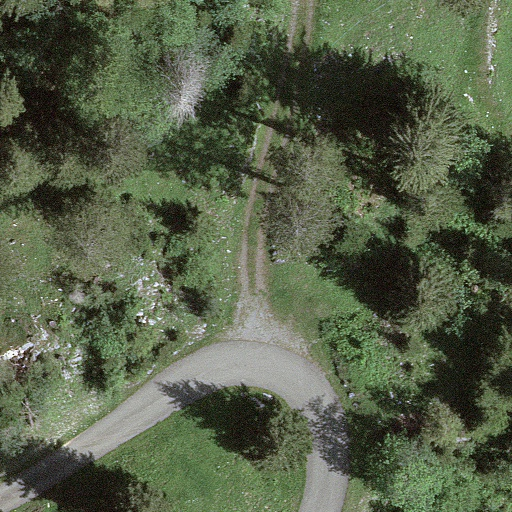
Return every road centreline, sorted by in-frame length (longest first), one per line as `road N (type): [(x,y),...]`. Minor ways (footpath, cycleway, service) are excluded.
road 1 (track): [(330,511),(339,441),(318,385),(277,346),(219,349),(0,501)]
road 2 (track): [(258,347),(243,237),(296,29),(296,0)]
